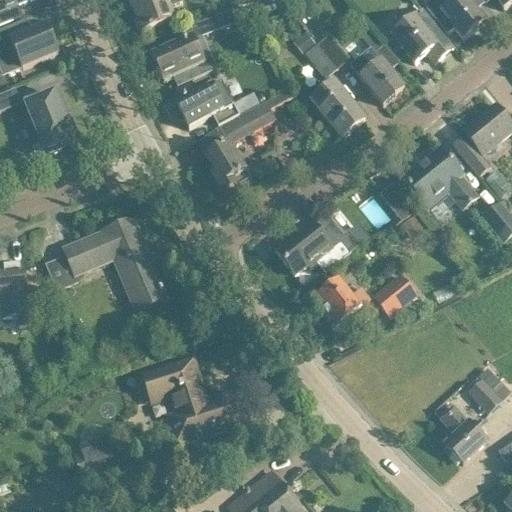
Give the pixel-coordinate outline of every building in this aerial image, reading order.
[(0,0),(0,28),(13,23),(9,12),(34,2),(33,0),(0,0)] [(179,0),(154,0),(131,9),(142,36),(173,24),(168,11),(182,5),(179,0)] [(435,0),(425,9),(448,37),(454,32),(463,43),(485,25),(476,14),(484,7),(478,0),(435,0)] [(511,0),(496,0),(504,13),(511,8),(511,0)] [(240,10),(216,19),(190,29),(196,43),(247,22),(240,10)] [(308,13),(299,27),(307,32),(316,18),(308,13)] [(395,42),(386,50),(398,64),(407,57),(415,67),(427,57),(435,66),(454,51),(423,14),(392,39),(395,42)] [(0,56),(8,77),(22,72),(58,57),(46,29),(10,44),(5,31),(0,33),(0,56)] [(316,48),(317,48),(309,38),(298,46),(308,57),(306,58),(326,83),(337,73),(316,48)] [(328,39),(317,48),(316,48),(337,73),(348,63),(328,39)] [(204,43),(201,44),(194,47),(191,41),(152,59),(164,85),(173,80),(178,90),(216,70),(204,43)] [(360,59),(349,68),(370,94),(383,109),(405,91),(390,74),(399,66),(385,49),(365,65),(360,59)] [(176,109),(173,111),(181,125),(184,123),(189,132),(213,120),(218,130),(219,130),(239,119),(232,108),(233,107),(220,83),(210,89),(196,97),(175,108),(176,109)] [(312,104),(343,142),(365,124),(334,86),(312,104)] [(0,114),(20,106),(14,93),(0,98),(0,114)] [(216,146),(201,155),(215,176),(211,178),(223,198),(251,182),(231,149),(277,124),(271,114),(294,102),(288,94),(239,119),(219,130),(219,131),(210,137),(216,146)] [(54,96),(25,108),(44,155),(48,154),(49,157),(62,152),(61,148),(74,143),(73,140),(76,139),(70,123),(66,125),(54,96)] [(511,135),(511,129),(495,108),(462,134),(466,139),(453,149),(478,180),(489,171),(481,161),(511,135)] [(462,179),(440,152),(403,183),(408,189),(407,190),(409,193),(411,192),(426,209),(446,191),(464,211),(477,200),(460,180),(462,179)] [(392,188),(380,197),(402,224),(415,216),(410,209),(392,188)] [(511,238),(511,223),(499,208),(484,220),(505,244),(511,238)] [(290,242),(275,254),(295,279),(308,268),(311,271),(317,266),(326,277),(351,257),(360,249),(348,234),(342,239),(326,218),(313,228),(293,245),(290,242)] [(54,240),(50,219),(27,223),(31,245),(54,240)] [(103,237),(64,253),(67,259),(76,280),(114,264),(135,315),(167,301),(134,222),(102,235),(103,237)] [(23,267),(0,269),(0,306),(0,307),(2,322),(18,320),(19,329),(28,328),(27,319),(25,304),(27,303),(23,267)] [(362,292),(352,300),(338,283),(314,302),(337,331),(352,319),(360,329),(382,311),(390,321),(416,301),(399,280),(373,301),(374,302),(371,304),(362,292)] [(176,448),(224,433),(215,405),(207,407),(193,363),(155,375),(162,398),(173,394),(183,423),(169,428),(176,448)] [(472,392),(468,396),(489,417),(502,405),(511,397),(487,372),(478,380),(469,389),(472,392)] [(454,409),(440,422),(455,438),(444,448),(463,468),(488,444),(454,409)] [(122,469),(114,444),(76,456),(84,481),(122,469)] [(511,446),(498,456),(511,470),(511,446)] [(300,510),(271,475),(249,494),(248,493),(227,510),(228,511),(299,511),(300,510)] [(156,511),(188,511),(173,496),(156,511)]
